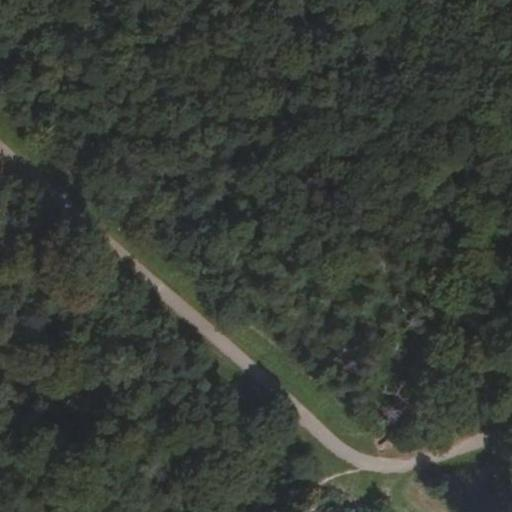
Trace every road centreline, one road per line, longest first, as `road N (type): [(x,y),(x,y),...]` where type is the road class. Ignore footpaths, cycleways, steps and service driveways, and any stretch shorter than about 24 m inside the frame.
road 1 (track): [(0,148),(336,443),(370,464)]
road 2 (track): [(511,426),(409,463),(370,464)]
